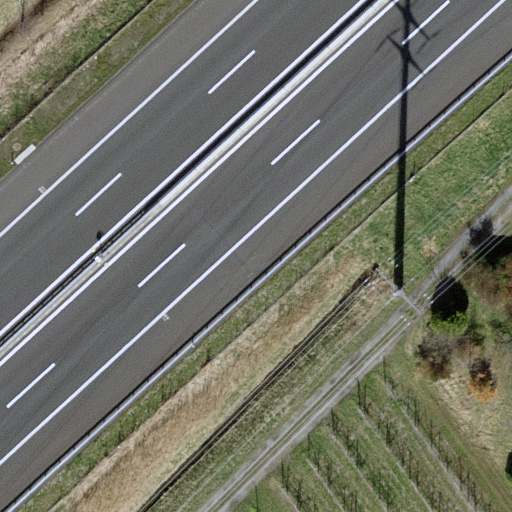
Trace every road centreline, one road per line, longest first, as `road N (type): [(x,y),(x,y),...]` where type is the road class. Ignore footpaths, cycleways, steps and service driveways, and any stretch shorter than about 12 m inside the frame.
road 1 (motorway): [(0,414),(451,0)]
road 2 (track): [(511,205),(211,511)]
road 3 (motorway): [(308,0),(0,283)]
